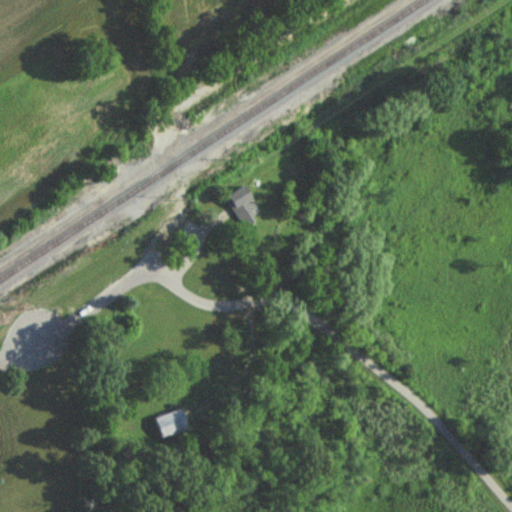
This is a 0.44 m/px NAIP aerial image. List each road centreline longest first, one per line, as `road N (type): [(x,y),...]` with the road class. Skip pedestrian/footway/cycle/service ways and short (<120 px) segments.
road 1 (residential): [(162,149),(185,103),(345,0)]
road 2 (residential): [(0,373),(155,268)]
